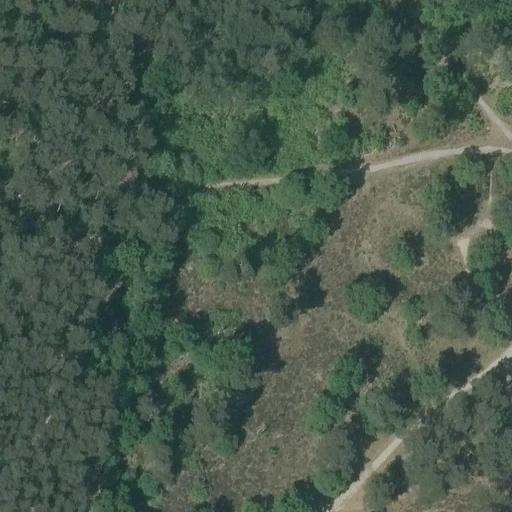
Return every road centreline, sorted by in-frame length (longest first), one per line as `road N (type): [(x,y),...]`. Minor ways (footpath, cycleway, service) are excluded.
road 1 (unknown): [(169,0),(156,41),(135,219),(92,381),(104,474),(85,511)]
road 2 (track): [(511,361),(414,418),(323,511)]
road 3 (track): [(135,189),(95,175),(0,97)]
